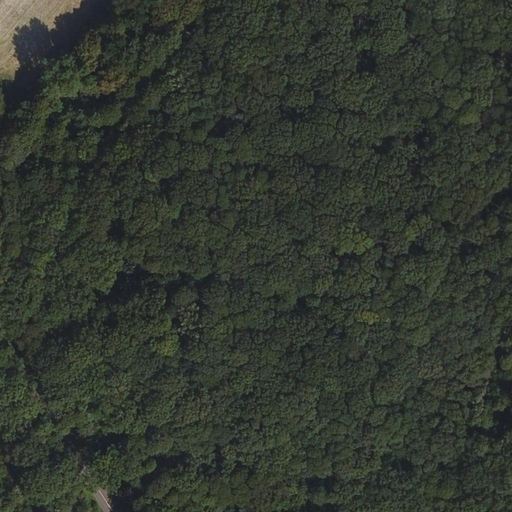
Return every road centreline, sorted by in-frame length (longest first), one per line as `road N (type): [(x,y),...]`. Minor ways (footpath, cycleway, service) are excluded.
road 1 (track): [(84,193),(126,184),(197,204),(270,201),(451,152),(511,156)]
road 2 (unclassified): [(17,357),(31,304),(107,144),(213,0)]
road 3 (secondary): [(17,357),(105,511)]
